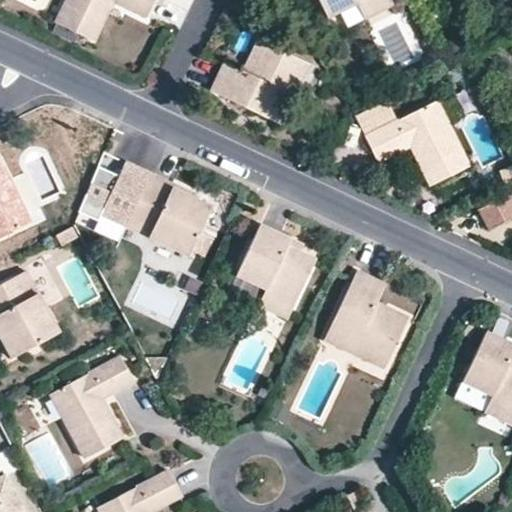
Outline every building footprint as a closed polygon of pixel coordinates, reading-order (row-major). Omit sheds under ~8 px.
[(13,1),(10,0),(0,0),(0,8),(7,12),(13,1)] [(151,0),(63,0),(53,22),(92,38),(110,0),(111,0),(145,15),(151,0)] [(323,0),(331,14),(360,0),(362,4),(371,0),(323,0)] [(371,0),(362,4),(368,14),(395,0),(394,0),(371,0)] [(257,41),(242,73),(224,64),(210,93),(278,126),(294,94),(286,90),(299,62),(257,41)] [(307,66),(299,62),(286,90),(294,94),(307,66)] [(378,159),(413,142),(432,180),(470,163),(437,99),(365,133),(378,159)] [(0,234),(32,217),(0,153),(0,234)] [(128,226),(152,174),(129,164),(123,177),(101,167),(80,212),(102,222),(105,216),(128,226)] [(194,257),(216,209),(194,199),(177,191),(179,187),(152,174),(128,226),(194,257)] [(179,187),(177,191),(194,199),(196,195),(179,187)] [(511,216),(511,194),(480,210),(488,228),(511,216)] [(265,224),(241,275),(269,288),(267,293),(297,307),(320,259),(306,252),(293,246),(296,239),(265,224)] [(306,252),(309,244),(296,239),(293,246),(306,252)] [(0,325),(2,331),(14,353),(59,330),(27,267),(0,280),(0,325)] [(362,270),(338,319),(366,333),(364,338),(394,352),(415,305),(400,299),(387,292),(391,284),(362,270)] [(400,299),(404,290),(391,284),(387,292),(400,299)] [(293,317),(297,307),(267,293),(263,303),(293,317)] [(511,342),(487,330),(464,380),(494,394),(491,400),(511,409),(511,342)] [(364,338),(360,347),(389,361),(394,352),(364,338)] [(86,454),(124,434),(103,394),(135,377),(123,353),(53,389),(86,454)] [(511,409),(491,400),(486,409),(511,421),(511,409)] [(8,452),(0,455),(0,470),(3,476),(16,470),(8,452)] [(170,468),(100,506),(102,511),(150,511),(184,494),(170,468)] [(21,511),(5,479),(0,481),(0,511),(21,511)]
